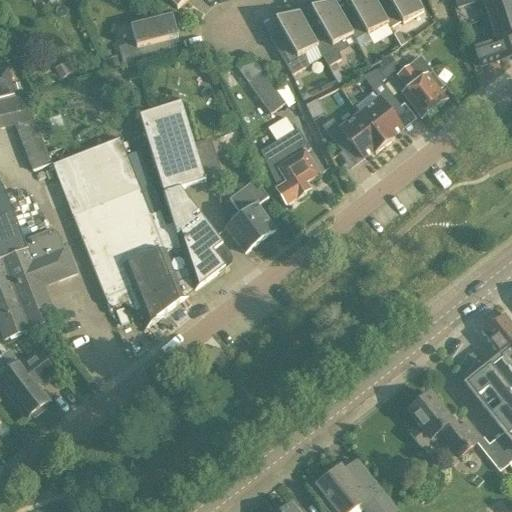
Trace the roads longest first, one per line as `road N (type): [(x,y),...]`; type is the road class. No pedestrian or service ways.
road 1 (residential): [(0,486),(511,92)]
road 2 (tertiary): [(511,267),(202,511)]
